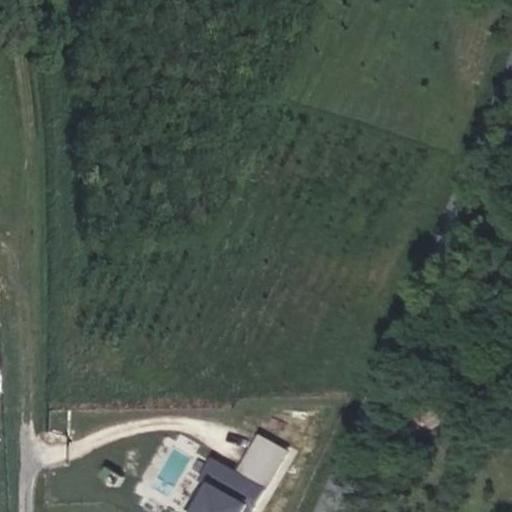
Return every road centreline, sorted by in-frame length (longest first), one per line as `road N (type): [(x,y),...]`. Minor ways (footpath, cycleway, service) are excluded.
road 1 (track): [(6,0),(30,240),(33,511)]
road 2 (tertiary): [(332,511),(511,83)]
